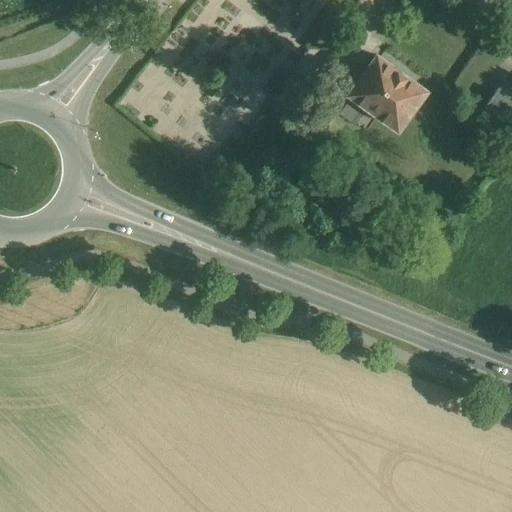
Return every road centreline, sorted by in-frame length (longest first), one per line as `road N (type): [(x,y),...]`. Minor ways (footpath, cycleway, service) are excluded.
road 1 (primary): [(68,194),(511,365)]
road 2 (tertiary): [(145,0),(53,126)]
